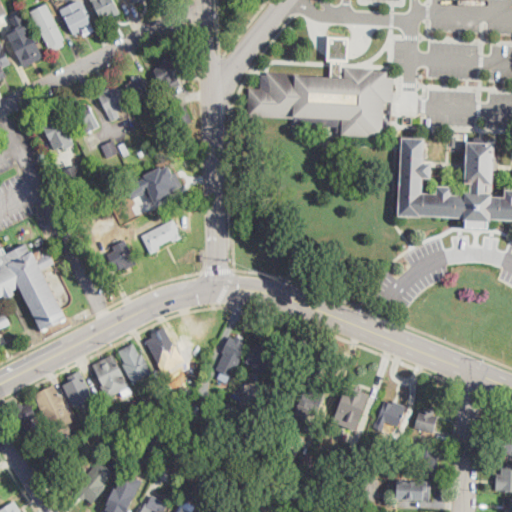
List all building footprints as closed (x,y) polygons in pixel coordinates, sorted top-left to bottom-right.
[(80,0),(95,31),(85,36),(82,30),(74,35),(61,10),(80,0)] [(91,0),(102,20),(121,11),(115,0),(91,0)] [(66,45),(54,51),(52,46),(49,48),(31,11),(47,4),(65,40),(64,41),(66,45)] [(7,33),(24,66),(44,56),(21,12),(9,18),(15,30),(7,33)] [(326,34),(325,59),(331,59),(341,59),(347,60),(347,35),(326,34)] [(0,78),(7,75),(3,66),(12,62),(0,38),(0,78)] [(177,58),(178,60),(182,58),(188,70),(184,72),(184,73),(162,84),(159,77),(155,79),(152,73),(156,71),(155,70),(177,58)] [(331,59),(330,75),(342,76),(343,67),(340,67),(341,59),(331,59)] [(260,72),(259,87),(248,86),(246,114),(292,117),(294,122),(336,125),(336,130),(340,130),(340,133),(369,135),(369,133),(380,133),(382,99),(392,99),(393,76),(385,75),(385,69),(372,68),(372,66),(343,65),(343,67),(342,76),(330,75),(299,73),(299,71),(266,70),(266,72),(260,72)] [(136,101),(126,85),(133,81),(133,80),(141,75),(151,92),(136,101)] [(118,85),(128,107),(118,112),(120,117),(112,121),(100,95),(106,92),(105,90),(110,88),(111,89),(118,85)] [(187,108),(176,113),(173,106),(184,101),(187,108)] [(90,104),(100,126),(88,132),(84,126),(79,128),(71,110),(81,105),(82,108),(90,104)] [(75,145),(65,150),(63,146),(56,149),(44,126),(48,124),(46,119),(59,112),(75,145)] [(467,164),(468,141),(496,143),(495,165),(511,165),(511,220),(491,219),(491,230),(466,228),(467,220),(464,220),(464,218),(422,215),(422,217),(400,216),(404,138),(426,139),(425,163),(433,163),(467,164)] [(120,153),(108,158),(103,146),(115,140),(120,153)] [(131,154),(126,157),(120,145),(126,142),(131,154)] [(186,148),(180,151),(177,146),(184,143),(186,148)] [(152,152),(147,155),(144,149),(149,146),(152,152)] [(170,164),(176,175),(180,185),(168,195),(161,198),(159,195),(151,199),(144,183),(152,179),(149,174),(170,164)] [(84,181),(73,186),(71,182),(69,183),(64,171),(76,165),(84,181)] [(117,186),(112,189),(108,181),(113,179),(117,186)] [(105,203),(96,208),(94,202),(102,198),(105,203)] [(183,237),(176,241),(175,241),(174,242),(173,239),(167,242),(165,243),(160,246),(161,247),(159,248),(157,249),(158,250),(152,253),(143,235),(174,219),(183,236),(183,237)] [(131,267),(128,269),(127,269),(127,268),(118,272),(109,254),(116,250),(114,245),(127,239),(138,264),(131,267)] [(0,250),(3,248),(4,248),(7,254),(16,249),(28,244),(33,254),(40,250),(43,257),(51,253),(56,263),(43,269),(44,271),(63,309),(67,317),(63,319),(51,325),(43,329),(42,327),(41,324),(23,286),(14,291),(16,294),(13,295),(10,297),(7,298),(5,295),(0,297),(0,314),(1,316),(7,313),(12,324),(0,329),(0,250)] [(165,327),(174,345),(177,344),(183,355),(168,363),(167,361),(160,365),(147,340),(153,337),(152,334),(154,333),(157,331),(165,327)] [(231,334),(223,351),(224,352),(216,368),(233,377),(249,344),(243,341),(245,337),(237,333),(235,336),(231,334)] [(270,346),(269,349),(274,352),(262,376),(261,375),(254,372),(251,370),(253,366),(246,362),(255,343),(261,347),(263,343),(265,344),(268,345),(270,346)] [(134,344),(140,355),(143,353),(153,373),(134,384),(123,364),(126,363),(120,351),(126,348),(128,346),(134,344)] [(113,355),(133,393),(125,397),(122,391),(107,398),(101,386),(104,385),(94,365),(103,360),(105,359),(113,355)] [(287,392),(284,400),(267,392),(280,364),(289,369),(287,373),(295,377),(292,382),(287,392)] [(95,400),(89,403),(87,404),(86,402),(78,406),(74,408),(64,385),(71,382),(68,377),(80,371),(94,399),(95,400)] [(310,376),(329,384),(318,414),(310,411),(304,427),(304,428),(303,428),(301,427),(291,423),(290,423),(306,380),(308,380),(310,376)] [(348,384),(334,420),(356,429),(370,393),(348,384)] [(54,385),(60,396),(62,396),(63,398),(67,406),(66,407),(74,422),(56,431),(49,418),(49,419),(45,413),(44,414),(39,405),(40,404),(35,395),(41,392),(43,391),(54,385)] [(407,407),(399,426),(398,425),(387,421),(383,430),(382,430),(375,427),(386,399),(394,402),(396,403),(407,407)] [(201,406),(197,413),(190,410),(194,402),(201,406)] [(32,403),(39,416),(28,422),(33,431),(24,435),(13,413),(18,410),(16,407),(19,406),(21,405),(23,404),(25,406),(32,403)] [(435,430),(434,432),(433,432),(424,429),(416,427),(421,408),(430,411),(432,412),(434,412),(434,414),(438,416),(439,416),(435,430)] [(241,424),(236,432),(229,428),(234,420),(241,424)] [(74,433),(62,439),(58,431),(71,425),(74,433)] [(169,437),(161,452),(145,444),(154,428),(169,437)] [(219,439),(216,444),(211,441),(214,436),(219,439)] [(271,438),(269,445),(262,442),(264,436),(271,438)] [(419,444),(411,443),(411,436),(419,436),(419,444)] [(129,450),(121,454),(116,447),(124,442),(129,450)] [(173,443),(161,467),(175,474),(183,459),(180,457),(184,449),(173,443)] [(397,452),(393,465),(381,460),(385,448),(388,449),(396,452),(397,452)] [(314,459),(309,471),(296,466),(301,453),(303,454),(307,456),(310,457),(314,459)] [(437,466),(437,468),(434,468),(434,473),(412,472),(413,457),(434,458),(434,463),(437,463),(437,465),(437,466)] [(113,470),(103,484),(105,486),(94,502),(71,484),(83,468),(88,472),(99,458),(113,470)] [(358,460),(357,466),(350,464),(352,458),(358,460)] [(289,469),(284,479),(270,472),(275,462),(289,469)] [(511,468),(511,491),(501,491),(502,490),(497,490),(498,482),(498,480),(498,474),(502,474),(503,468),(511,468)] [(122,477),(117,487),(115,486),(102,511),(104,511),(126,511),(142,479),(129,472),(126,478),(122,477)] [(307,479),(303,488),(291,483),(295,474),(307,479)] [(275,479),(273,484),(265,480),(267,475),(275,479)] [(398,478),(397,497),(431,498),(431,480),(398,478)] [(158,498),(171,504),(167,511),(141,511),(145,506),(146,504),(147,503),(149,504),(153,495),(158,498)] [(192,511),(195,505),(183,499),(177,511),(192,511)] [(22,511),(0,511),(16,501),(20,508),(21,510),(22,511)] [(241,505),(238,511),(230,511),(228,511),(232,501),(241,505)]
